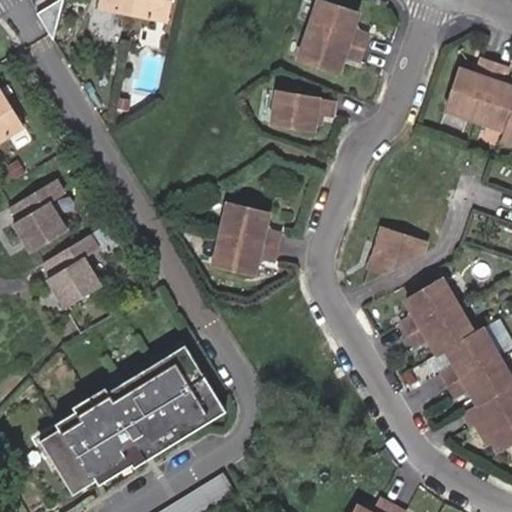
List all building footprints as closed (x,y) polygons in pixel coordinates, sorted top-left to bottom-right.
[(116,0),(113,13),(147,20),(151,0),(116,0)] [(151,0),(147,20),(182,27),(188,0),(151,0)] [(316,29),(374,49),(378,37),(362,31),(368,15),(326,0),(316,29)] [(370,61),(374,49),(316,29),(306,58),(348,73),(354,56),(370,61)] [(487,80),(477,77),(467,73),(454,115),(483,126),(504,67),(492,63),(489,74),(487,80)] [(483,126),(511,135),(511,87),(511,88),(511,87),(511,70),(504,67),(483,126)] [(479,71),(477,77),(487,80),(489,74),(479,71)] [(0,140),(24,125),(2,89),(1,89),(0,89),(0,140)] [(324,115),(332,116),(341,117),(342,102),(285,94),(281,127),(322,132),(323,126),(324,115)] [(331,127),(332,116),(324,115),(323,126),(331,127)] [(15,224),(32,253),(67,232),(50,203),(66,194),(59,181),(11,210),(18,222),(15,224)] [(269,212),(226,203),(214,266),(258,274),(262,257),(277,259),(282,232),(266,230),(269,212)] [(393,275),(435,253),(439,241),(390,225),(375,269),(393,275)] [(91,235),(43,263),(50,274),(47,277),(67,309),(103,287),(84,254),(98,246),(91,235)] [(417,336),(468,306),(453,280),(415,301),(424,316),(410,324),(417,336)] [(484,334),(468,306),(417,336),(423,346),(437,338),(447,355),(454,351),(484,334)] [(493,329),(484,334),(454,351),(462,365),(449,373),(455,384),(507,354),(493,329)] [(190,349),(39,438),(72,493),(223,404),(190,349)] [(511,389),(511,362),(507,354),(455,384),(463,397),(476,390),(485,404),(511,389)] [(511,447),(511,389),(485,404),(471,412),(479,425),(482,423),(487,420),(501,442),(506,451),(511,447)] [(495,446),(501,442),(487,420),(482,423),(495,446)] [(203,511),(237,491),(226,474),(164,511),(203,511)] [(355,511),(350,509),(348,511),(384,511),(386,510),(375,503),(370,511),(355,511)]
